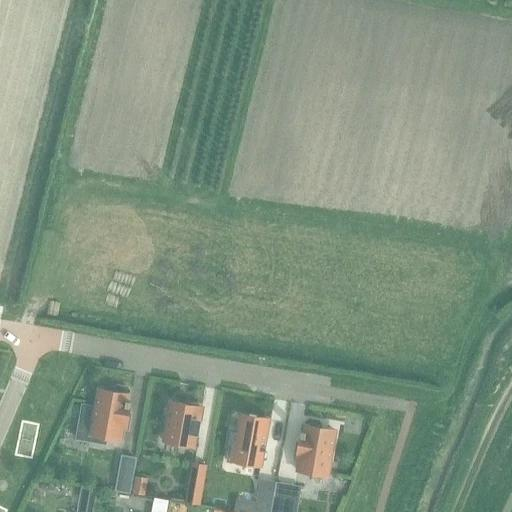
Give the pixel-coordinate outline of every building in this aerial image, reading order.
[(127,401),(129,390),(127,387),(117,386),(114,388),(113,392),(99,389),(95,407),(83,405),(77,438),(105,443),(106,437),(120,440),(122,427),(125,428),(130,401),(127,401)] [(171,402),(164,441),(193,446),(196,434),(197,434),(201,411),(189,409),(189,405),(171,402)] [(229,430),(226,446),(230,447),(227,460),(261,466),(263,451),(265,452),(267,439),(261,438),(264,418),(256,417),(256,416),(248,415),(248,416),(240,414),(237,432),(229,430)] [(301,431),(296,458),(299,458),(297,471),(327,476),(335,431),(320,428),(321,424),(318,421),(309,419),(306,421),(304,432),(301,431)] [(122,456),(116,490),(129,492),(135,458),(122,456)] [(192,463),(185,502),(199,505),(206,465),(192,463)] [(276,483),(271,511),(296,511),(301,487),(276,483)] [(82,487),(77,511),(91,511),(95,489),(82,487)] [(154,499),(151,511),(165,511),(167,501),(154,499)]
